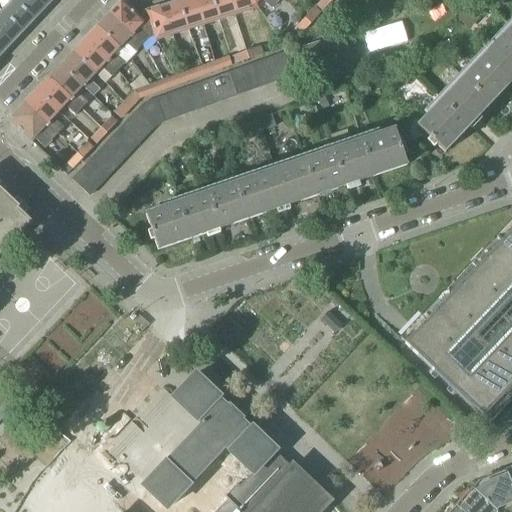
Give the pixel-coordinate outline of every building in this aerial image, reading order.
[(36,0),(14,0),(13,1),(34,21),(46,9),(36,0)] [(36,0),(46,9),(54,0),(36,0)] [(193,0),(183,0),(177,2),(186,31),(202,26),(193,0)] [(210,0),(193,0),(202,26),(218,21),(210,0)] [(227,0),(210,0),(218,21),(233,16),(227,0)] [(251,0),(227,0),(233,16),(257,8),(251,0)] [(251,0),(257,8),(263,1),(271,8),(278,0),(251,0)] [(333,1),(332,0),(322,0),(317,5),(323,11),(333,1)] [(13,1),(2,13),(24,32),(34,21),(13,1)] [(121,2),(109,15),(142,45),(148,39),(137,29),(143,23),(121,2)] [(177,2),(162,7),(171,36),(186,31),(177,2)] [(171,36),(162,7),(146,12),(156,41),(171,36)] [(314,9),(304,19),(310,24),(320,14),(314,9)] [(2,13),(0,14),(0,32),(13,44),(24,32),(2,13)] [(109,15),(97,28),(130,58),(142,45),(109,15)] [(310,24),(304,19),(294,30),(300,35),(310,24)] [(416,128),(434,144),(444,154),(511,81),(511,27),(500,39),(498,42),(491,50),(490,50),(483,58),(481,59),(481,60),(474,67),(471,70),(472,70),(450,93),(450,92),(449,93),(440,102),(441,102),(416,128)] [(97,28),(85,41),(118,71),(130,58),(97,28)] [(0,32),(0,55),(1,57),(13,44),(0,32)] [(302,50),(307,65),(311,80),(360,64),(350,34),(302,50)] [(85,41),(73,54),(94,74),(100,68),(111,78),(118,71),(85,41)] [(259,47),(245,52),(248,60),(261,55),(259,47)] [(292,51),(281,55),(289,77),(300,73),(292,51)] [(248,60),(245,52),(232,57),(235,64),(248,60)] [(73,54),(60,66),(82,87),(93,98),(99,91),(88,80),(94,74),(73,54)] [(281,55),(271,58),(279,81),(289,77),(281,55)] [(228,58),(215,63),(218,71),(231,66),(228,58)] [(271,58),(261,62),(269,85),(279,81),(271,58)] [(429,67),(422,61),(415,70),(421,75),(429,67)] [(261,62),(250,66),(258,88),(269,85),(261,62)] [(215,63),(200,68),(203,76),(218,71),(215,63)] [(60,66),(48,79),(81,110),(87,103),(76,93),(82,87),(60,66)] [(250,66),(240,70),(248,92),(258,88),(250,66)] [(200,68),(185,74),(187,82),(203,76),(200,68)] [(240,70),(229,73),(238,96),(248,92),(240,70)] [(400,77),(407,84),(413,78),(406,71),(400,77)] [(229,73),(219,77),(227,100),(238,96),(229,73)] [(185,74),(170,79),(172,87),(187,82),(185,74)] [(219,77),(208,81),(216,104),(227,100),(219,77)] [(48,79),(37,92),(69,123),(81,110),(48,79)] [(170,79),(154,85),(157,92),(172,87),(170,79)] [(208,81),(198,85),(206,107),(216,104),(208,81)] [(154,85),(139,90),(142,98),(157,92),(154,85)] [(198,85),(187,88),(195,111),(206,107),(198,85)] [(187,88),(177,92),(185,115),(195,111),(187,88)] [(135,92),(125,102),(131,107),(139,99),(142,98),(139,90),(135,92)] [(37,92),(25,104),(57,136),(69,123),(37,92)] [(177,92),(167,96),(175,118),(185,115),(177,92)] [(167,96),(156,100),(164,122),(175,118),(167,96)] [(142,105),(134,113),(152,129),(153,128),(164,122),(156,100),(142,105)] [(318,103),(319,107),(321,113),(329,111),(326,100),(318,103)] [(131,107),(125,102),(114,114),(120,119),(131,107)] [(57,136),(25,104),(10,120),(13,123),(12,124),(17,129),(17,130),(22,134),(27,139),(29,137),(32,140),(33,139),(44,149),(57,136)] [(319,107),(313,109),(316,118),(322,116),(321,113),(319,107)] [(134,113),(127,120),(145,137),(152,129),(134,113)] [(110,118),(101,128),(107,133),(116,124),(110,118)] [(127,120),(119,129),(137,146),(145,137),(127,120)] [(258,121),(239,127),(242,138),(261,131),(258,121)] [(107,133),(101,128),(90,139),(96,145),(107,133)] [(119,129),(111,138),(129,154),(137,146),(119,129)] [(394,131),(274,172),(155,213),(153,208),(144,211),(146,216),(145,216),(157,251),(406,167),(394,131)] [(111,138),(103,146),(121,163),(129,154),(111,138)] [(86,144),(77,154),(82,159),(92,149),(86,144)] [(103,146),(95,155),(113,171),(121,163),(103,146)] [(82,159),(77,154),(61,171),(66,176),(82,159)] [(95,155),(87,163),(105,180),(113,171),(95,155)] [(87,163),(79,172),(97,188),(105,180),(87,163)] [(97,188),(79,172),(71,181),(88,197),(97,188)] [(0,255),(31,223),(17,210),(19,208),(0,190),(0,255)] [(511,230),(404,344),(403,345),(432,373),(433,372),(453,392),(482,419),(511,387),(511,230)] [(331,313),(320,324),(336,340),(348,329),(331,313)] [(319,511),(328,503),(291,468),(288,471),(271,455),(275,451),(251,429),(251,430),(242,422),(244,419),(228,405),(226,407),(217,399),(218,398),(195,375),(172,399),(196,421),(201,426),(166,464),(165,464),(142,487),(143,488),(120,467),(89,500),(91,502),(82,511),(78,511),(72,506),(74,505),(73,504),(71,506),(47,483),(48,481),(48,480),(23,506),(24,507),(25,505),(32,511),(319,511)] [(10,396),(0,406),(0,421),(18,403),(10,396)] [(478,484),(471,491),(493,511),(503,511),(511,508),(511,485),(506,472),(478,484)] [(493,511),(471,491),(455,508),(460,511),(493,511)]
